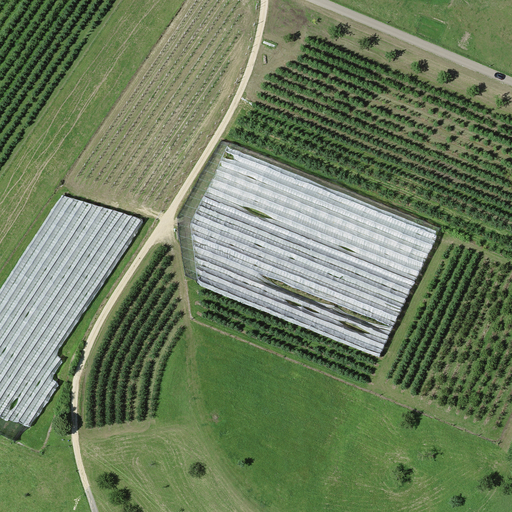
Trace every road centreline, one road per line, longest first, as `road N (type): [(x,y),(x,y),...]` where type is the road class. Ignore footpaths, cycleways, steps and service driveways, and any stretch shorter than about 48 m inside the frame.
road 1 (track): [(93,511),(76,452),(78,375),(94,333),(245,82),(264,0)]
road 2 (unclassified): [(314,0),(511,80)]
road 3 (track): [(168,214),(188,344)]
